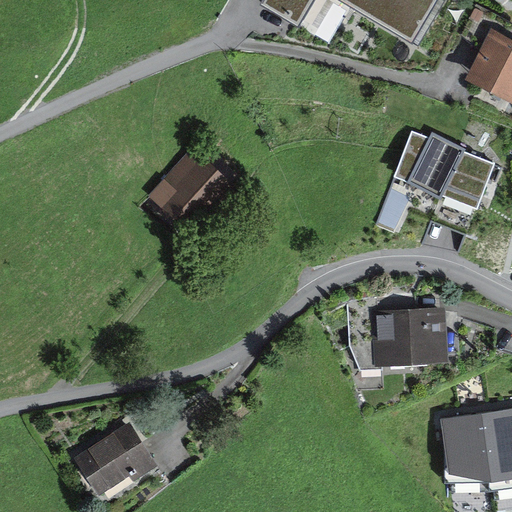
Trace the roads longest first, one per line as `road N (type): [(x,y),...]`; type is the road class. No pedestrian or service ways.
road 1 (residential): [(511,296),(457,266),(387,259),(331,272),(228,357),(21,400)]
road 2 (track): [(313,285),(290,232),(298,211),(389,179)]
road 3 (track): [(13,123),(75,46),(84,0)]
